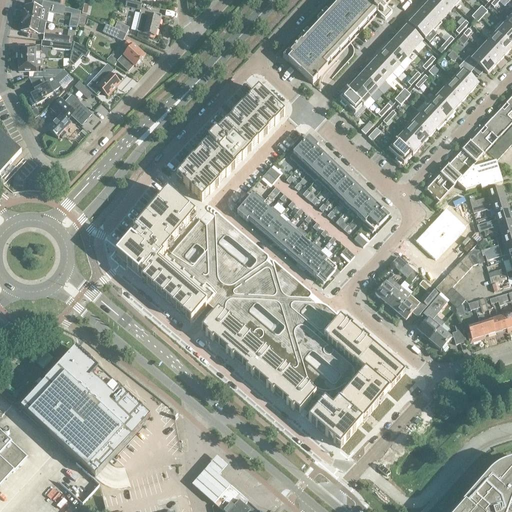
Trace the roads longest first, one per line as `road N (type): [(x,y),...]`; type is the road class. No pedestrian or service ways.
road 1 (residential): [(354,471),(333,463),(188,343),(101,259),(101,235),(257,62)]
road 2 (secondary): [(51,286),(320,510)]
road 3 (secondary): [(329,500),(63,273)]
road 4 (residential): [(346,298),(322,300),(212,204),(306,107)]
road 5 (residential): [(360,465),(402,500),(418,502),(475,444),(511,428)]
road 6 (secondary): [(67,242),(182,97)]
road 7 (secondary): [(182,97),(50,222)]
road 8 (residential): [(67,165),(188,42)]
road 9 (residential): [(511,77),(401,196)]
road 10 (residential): [(313,114),(418,0)]
road 11 (secondary): [(182,97),(275,0)]
road 12 (residential): [(346,298),(406,224),(401,196)]
road 13 (residential): [(436,382),(346,298)]
road 14 (residential): [(401,196),(313,114)]
